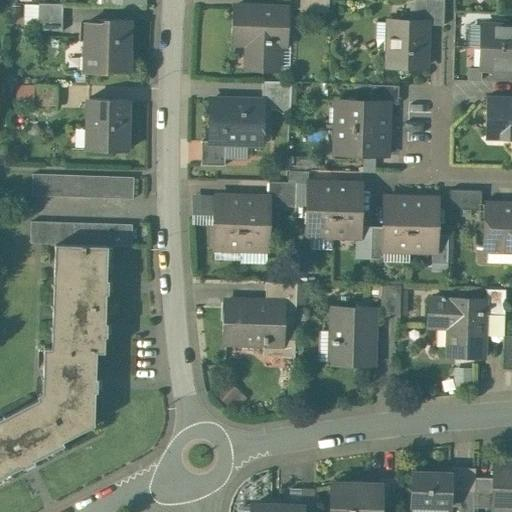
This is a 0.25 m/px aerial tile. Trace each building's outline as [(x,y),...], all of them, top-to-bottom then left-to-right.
[(327,0),(298,0),(298,12),(328,13),(327,0)] [(443,0),(413,0),(413,22),(424,22),(424,24),(442,25),(443,0)] [(62,3),(37,3),(37,29),(61,30),(62,3)] [(286,7),(233,6),(232,43),(255,44),(254,69),(276,69),(277,44),(285,44),(286,7)] [(127,19),(103,19),(103,22),(85,22),(84,51),(87,52),(87,71),(109,72),(110,71),(127,71),(128,50),(126,50),(127,19)] [(413,22),(388,21),(386,62),(405,63),(405,65),(424,66),(425,41),(424,41),(424,24),(424,22),(413,22)] [(511,25),(480,24),(480,46),(511,47),(511,25)] [(511,47),(480,46),(479,68),(511,69),(511,47)] [(290,81),(261,81),(261,96),(269,96),(268,102),(289,103),(290,81)] [(56,85),(32,84),(32,107),(55,107),(56,85)] [(397,85),(370,84),(369,101),(387,102),(397,103),(397,85)] [(511,96),(485,95),(484,134),(498,134),(498,139),(511,139),(511,96)] [(126,99),(87,98),(86,149),(125,151),(126,99)] [(262,101),(209,99),(208,141),(224,142),(261,142),(262,101)] [(369,101),(337,100),(336,127),(384,128),(385,103),(387,103),(387,102),(369,101)] [(384,128),(336,127),(335,153),(384,154),(384,128)] [(224,142),(208,141),(200,141),(200,165),(224,165),(224,142)] [(132,176),(31,173),(31,195),(132,198),(132,176)] [(295,182),(268,181),(267,194),(275,194),(274,205),(294,206),(295,182)] [(333,185),(308,184),(308,182),(307,182),(305,234),(306,234),(306,232),(332,233),(333,185)] [(359,185),(333,185),(332,233),(355,234),(357,234),(357,236),(358,236),(358,226),(360,183),(359,183),(359,185)] [(480,190),(448,189),(448,208),(479,209),(479,203),(480,203),(480,190)] [(241,198),(215,197),(216,195),(215,195),(213,247),(214,247),(214,245),(240,246),(241,198)] [(410,199),(384,198),(384,196),(383,196),(382,226),(382,249),(383,249),(383,247),(408,247),(410,199)] [(267,199),(241,198),(240,246),(265,247),(265,249),(266,249),(268,198),(267,198),(267,199)] [(435,200),(410,199),(408,247),(431,248),(434,248),(435,234),(436,198),(435,198),(435,200)] [(511,204),(480,203),(479,203),(479,209),(479,219),(485,219),(484,249),(487,249),(511,249),(511,204)] [(131,224),(30,221),(29,243),(107,245),(131,246),(131,224)] [(370,226),(358,226),(358,236),(357,236),(357,234),(355,234),(354,258),(369,258),(370,226)] [(382,226),(370,226),(369,258),(377,259),(383,255),(383,249),(382,249),(382,226)] [(447,234),(435,234),(434,248),(431,248),(430,262),(446,262),(447,234)] [(107,245),(54,244),(53,263),(60,263),(57,348),(43,347),(42,368),(50,368),(49,396),(42,400),(40,397),(0,417),(0,476),(21,466),(22,468),(34,461),(33,460),(63,444),(61,441),(93,424),(94,391),(96,391),(96,378),(94,378),(95,351),(103,352),(104,336),(107,336),(108,322),(104,322),(105,293),(109,293),(109,279),(106,279),(106,266),(105,266),(105,247),(107,247),(107,245)] [(511,249),(487,249),(487,261),(511,261),(511,249)] [(296,282),(265,281),(264,301),(283,302),(283,310),(295,310),(296,282)] [(399,285),(380,285),(380,316),(398,316),(399,285)] [(505,288),(485,288),(484,300),(484,313),(504,313),(505,288)] [(484,300),(428,298),(427,326),(447,327),(446,355),(482,356),(484,313),(484,300)] [(264,301),(227,300),(225,342),(263,344),(263,347),(267,347),(267,340),(281,341),(282,339),(283,310),(283,302),(264,301)] [(373,309),(332,307),(330,347),(333,347),(333,363),(371,364),(373,309)] [(295,310),(283,310),(282,339),(294,339),(295,310)] [(511,334),(503,335),(502,368),(511,368),(511,334)] [(511,463),(492,463),(492,478),(491,508),(511,508),(511,506),(511,463)] [(474,468),(450,467),(450,474),(450,491),(459,491),(474,492),(474,477),(474,468)] [(429,473),(410,472),(409,504),(459,506),(459,491),(450,491),(450,474),(442,474),(442,472),(429,472),(429,473)] [(492,478),(474,477),(474,492),(473,507),(491,508),(492,478)] [(394,479),(379,478),(379,484),(380,484),(379,503),(393,503),(394,479)] [(379,484),(330,483),(329,511),(379,511),(379,503),(380,484),(379,484)] [(312,511),(314,488),(300,488),(300,505),(301,506),(300,511),(312,511)] [(474,492),(459,491),(459,506),(458,511),(472,511),(473,507),(474,492)]
